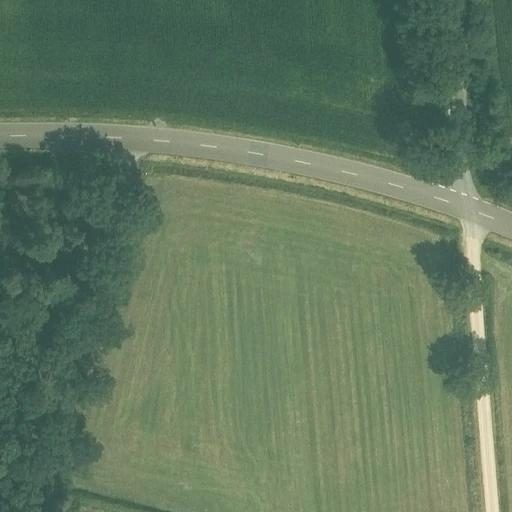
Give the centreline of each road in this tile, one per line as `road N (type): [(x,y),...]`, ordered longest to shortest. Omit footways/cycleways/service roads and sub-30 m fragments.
road 1 (tertiary): [(460,203),(315,163),(192,142),(0,135)]
road 2 (unknown): [(192,142),(62,488)]
road 3 (track): [(485,511),(460,203)]
road 4 (unclassified): [(443,0),(460,203)]
